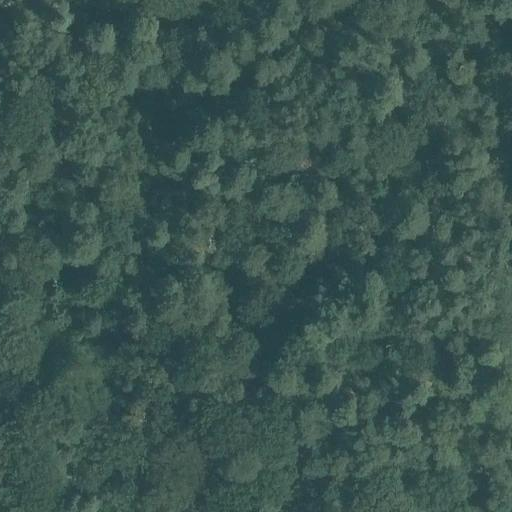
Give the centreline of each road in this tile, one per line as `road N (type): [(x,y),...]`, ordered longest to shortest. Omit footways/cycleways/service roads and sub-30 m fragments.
road 1 (track): [(104,0),(312,476),(449,437),(511,438)]
road 2 (track): [(285,426),(140,291),(0,222)]
